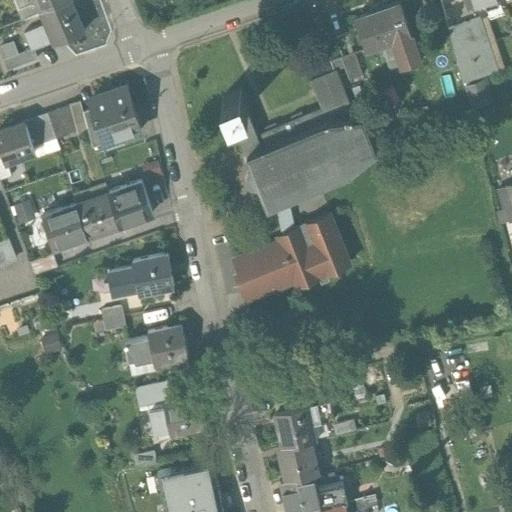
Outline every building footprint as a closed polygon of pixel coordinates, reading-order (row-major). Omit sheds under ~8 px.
[(14,0),(21,17),(40,10),(67,0),(14,0)] [(69,0),(67,0),(40,10),(45,22),(23,31),(31,50),(33,50),(83,30),(69,0)] [(399,2),(353,17),(365,50),(389,41),(399,67),(420,60),(399,2)] [(482,19),(450,29),(464,81),(499,69),(482,19)] [(9,43),(0,46),(0,49),(8,70),(36,59),(33,50),(31,50),(14,56),(9,43)] [(352,51),(340,55),(349,78),(361,74),(352,51)] [(355,116),(336,69),(310,79),(321,108),(326,121),(355,116)] [(474,105),(495,100),(489,76),(468,81),(474,105)] [(289,84),(249,100),(252,109),(268,103),(273,115),(297,106),(289,84)] [(127,85),(92,97),(95,106),(99,116),(96,116),(104,142),(142,129),(127,85)] [(263,186),(269,202),(274,200),(288,194),(349,168),(376,148),(362,115),(355,116),(326,121),(321,108),(303,115),(302,112),(292,116),(293,119),(277,125),(276,122),(265,126),(266,129),(257,132),(247,108),(249,107),(241,89),(223,97),(231,114),(234,113),(249,150),(248,150),(254,165),(252,165),(250,167),(249,168),(247,171),(247,174),(247,177),(247,179),(248,182),(250,183),(251,185),(253,186),(256,187),(258,187),(261,187),(263,186)] [(80,101),(71,104),(72,105),(80,131),(88,128),(83,110),(80,101)] [(72,105),(48,113),(56,136),(56,139),(80,131),(72,105)] [(95,106),(83,110),(88,128),(93,146),(104,142),(96,116),(99,116),(95,106)] [(48,113),(25,120),(26,122),(33,144),(56,136),(48,113)] [(26,122),(0,130),(0,141),(6,159),(35,149),(33,144),(26,122)] [(143,178),(108,190),(119,221),(153,210),(143,178)] [(511,179),(510,180),(510,181),(500,184),(505,202),(496,205),(499,217),(511,213),(511,179)] [(119,221),(108,190),(76,200),(87,232),(119,221)] [(277,237),(262,243),(260,238),(247,243),(249,248),(235,254),(239,265),(236,267),(249,299),(338,264),(317,213),(296,221),(288,194),(274,200),(282,227),(274,231),(277,237)] [(76,200),(43,211),(53,242),(87,232),(76,200)] [(9,235),(0,238),(0,246),(5,260),(16,254),(9,235)] [(54,249),(30,257),(35,270),(59,262),(54,249)] [(167,250),(134,257),(135,262),(111,267),(115,287),(139,282),(140,287),(173,280),(167,250)] [(121,301),(101,306),(103,315),(123,311),(121,301)] [(123,311),(103,315),(106,326),(125,321),(123,311)] [(182,319),(148,326),(149,332),(125,337),(129,358),(154,353),(155,358),(188,351),(182,319)] [(198,390),(165,397),(166,402),(158,404),(152,409),(156,429),(171,425),(172,428),(205,421),(198,390)] [(297,390),(274,395),(277,407),(300,402),(297,390)] [(277,407),(275,407),(283,440),(283,441),(311,435),(316,434),(312,419),(335,414),(330,395),(300,402),(277,407)] [(353,415),(335,419),(337,429),(356,424),(353,415)] [(356,424),(337,429),(340,439),(359,434),(356,424)] [(311,435),(283,441),(283,440),(278,442),(286,475),(314,469),(319,468),(311,435)] [(154,446),(135,450),(137,459),(156,455),(154,446)] [(212,457),(157,470),(166,511),(225,511),(223,503),(229,502),(226,489),(220,491),(212,457)] [(314,469),(286,475),(281,476),(289,511),(346,511),(346,508),(343,498),(347,496),(343,478),(318,484),(314,469)] [(347,496),(343,498),(346,508),(377,500),(375,490),(347,496)]
